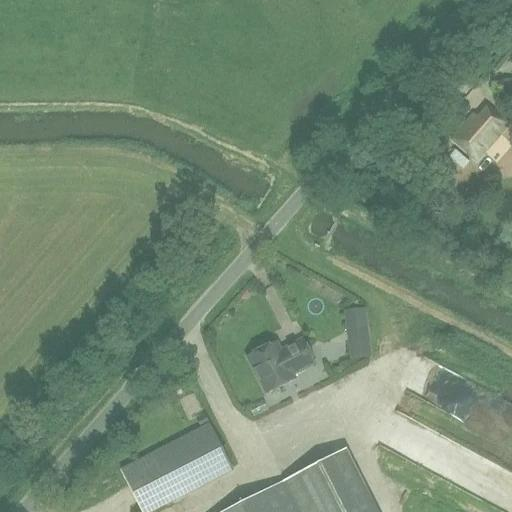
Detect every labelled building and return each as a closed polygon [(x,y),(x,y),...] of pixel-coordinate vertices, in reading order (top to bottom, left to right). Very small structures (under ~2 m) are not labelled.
[(511,123),(486,100),(450,139),(477,163),(511,124),(511,123)] [(357,308),(359,359),(374,359),(372,307),(357,308)] [(282,353),(277,343),(249,357),(268,393),(295,379),(293,375),(316,363),(304,340),(286,349),(287,351),(282,353)] [(437,383),(431,399),(453,407),(459,391),(437,383)] [(256,400),(255,414),(271,414),(272,401),(256,400)] [(146,511),(233,467),(212,424),(122,471),(143,511),(146,511)] [(372,511),(342,453),(285,482),(224,511),(372,511)]
